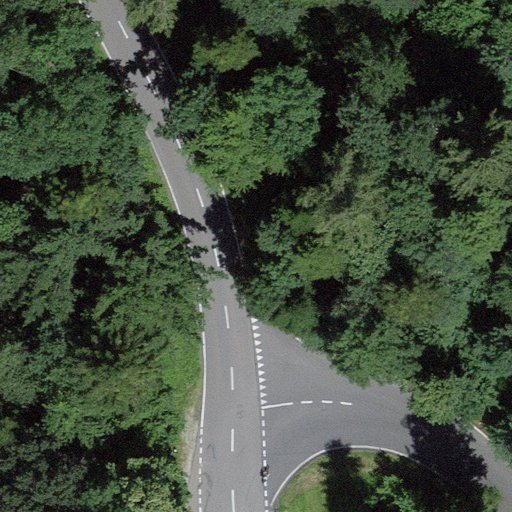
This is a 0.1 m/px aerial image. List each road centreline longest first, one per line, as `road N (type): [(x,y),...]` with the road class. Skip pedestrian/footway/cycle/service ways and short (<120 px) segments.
road 1 (tertiary): [(212,363),(209,282),(188,205),(99,0)]
road 2 (unclassified): [(212,363),(285,372),(360,403),(456,511)]
road 3 (tertiary): [(212,511),(212,363)]
